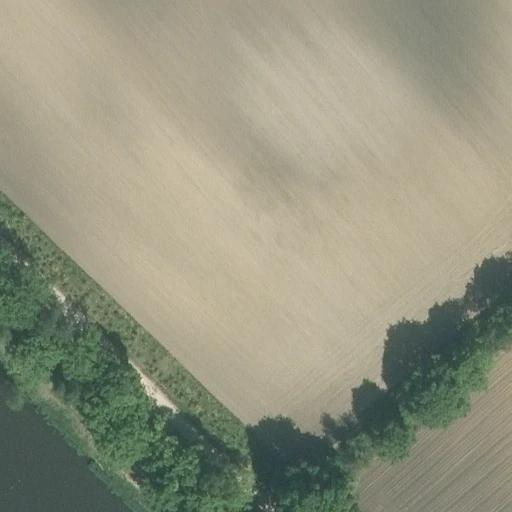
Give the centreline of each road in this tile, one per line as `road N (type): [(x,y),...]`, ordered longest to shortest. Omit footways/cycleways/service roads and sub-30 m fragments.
road 1 (track): [(0,247),(272,511)]
road 2 (track): [(511,296),(269,508)]
